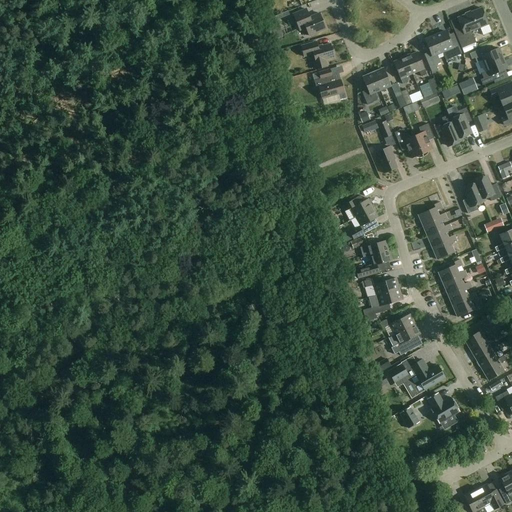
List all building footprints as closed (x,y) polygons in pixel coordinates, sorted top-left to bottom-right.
[(488,24),(482,8),(450,20),(462,48),(476,42),(471,31),(488,24)] [(309,18),(306,10),(293,15),(300,31),(306,28),(309,36),(326,29),(319,14),(309,18)] [(436,36),(442,52),(448,50),(450,54),(454,56),(455,55),(456,57),(462,54),(456,41),(451,43),(446,32),(436,36)] [(442,52),(436,36),(425,41),(430,52),(424,55),(432,73),(438,71),(436,65),(440,63),(437,55),(442,52)] [(318,48),(316,42),(301,47),(304,57),(313,55),(316,63),(314,64),(316,70),(327,67),(326,60),(334,58),(330,44),(318,48)] [(476,42),(462,48),(464,53),(478,48),(476,42)] [(485,66),(503,59),(499,48),(483,54),(481,49),(469,54),(472,59),(475,58),(477,63),(482,60),(485,66)] [(406,58),(413,74),(419,72),(421,77),(427,75),(417,53),(406,58)] [(406,77),(413,74),(406,58),(394,63),(403,85),(408,82),(406,77)] [(503,59),(485,66),(487,71),(481,74),(483,78),(480,80),(483,85),(494,81),(491,75),(507,69),(503,59)] [(334,82),(330,70),(313,75),(315,81),(314,81),(316,88),(318,87),(322,99),(338,95),(340,100),(346,98),(341,80),(334,82)] [(373,74),(380,90),(391,86),(384,70),(373,74)] [(374,92),(380,90),(373,74),(363,79),(368,90),(362,92),(367,105),(373,103),(373,102),(378,100),(374,92)] [(439,92),(434,79),(428,81),(434,95),(439,92)] [(503,106),(511,102),(511,81),(490,91),(493,97),(498,95),(503,106)] [(466,101),(478,95),(471,82),(459,88),(466,101)] [(450,96),(448,89),(442,92),(445,98),(450,96)] [(412,104),(407,90),(401,93),(402,95),(396,98),(400,109),(412,104)] [(431,105),(428,97),(421,100),(424,108),(431,105)] [(511,122),(511,102),(503,106),(508,117),(502,119),(505,125),(511,122)] [(458,117),(451,120),(460,142),(459,139),(470,134),(466,124),(472,121),(466,108),(456,112),(458,117)] [(370,119),(367,112),(362,113),(365,121),(370,119)] [(481,115),(478,116),(473,118),(478,131),(479,133),(487,129),(481,115)] [(449,147),(460,142),(451,120),(452,123),(445,126),(443,121),(433,125),(439,139),(444,136),(449,147)] [(395,143),(386,122),(378,125),(387,146),(395,143)] [(414,136),(423,158),(425,157),(426,156),(427,155),(428,154),(428,153),(429,152),(432,151),(428,141),(434,138),(428,124),(419,128),(421,133),(414,136)] [(364,135),(377,132),(376,125),(362,128),(364,135)] [(421,158),(423,158),(414,136),(408,139),(404,129),(394,133),(402,152),(408,149),(412,159),(415,158),(416,158),(417,158),(419,158),(421,158)] [(393,156),(390,147),(375,153),(384,174),(397,168),(392,156),(393,156)] [(511,169),(511,167),(510,162),(498,167),(502,179),(509,176),(507,171),(511,169)] [(485,176),(474,181),(483,203),(484,203),(482,200),(489,197),(491,202),(501,198),(496,184),(490,187),(485,176)] [(483,203),(474,181),(475,184),(464,188),(468,199),(463,201),(468,214),(478,210),(476,206),(483,203)] [(351,209),(356,218),(373,208),(368,199),(364,202),(361,196),(342,206),(345,212),(351,209)] [(440,219),(439,216),(437,211),(443,209),(440,202),(433,205),(435,208),(418,215),(423,227),(440,219)] [(378,218),(373,208),(356,218),(361,227),(350,233),(354,240),(369,231),(366,225),(378,218)] [(335,217),(331,210),(321,216),(326,223),(335,217)] [(460,217),(458,210),(452,213),(455,220),(460,217)] [(440,219),(423,227),(428,238),(445,230),(443,227),(441,222),(447,220),(445,214),(439,216),(440,219)] [(453,233),(464,229),(463,223),(451,227),(453,233)] [(484,229),(486,237),(502,232),(500,224),(484,229)] [(445,230),(428,238),(432,249),(450,242),(448,238),(446,233),(452,231),(449,225),(443,227),(445,230)] [(504,247),(511,243),(511,229),(499,235),(503,245),(495,248),(497,252),(505,249),(504,247)] [(353,239),(349,233),(343,237),(347,242),(353,239)] [(367,243),(364,236),(351,242),(354,248),(367,243)] [(454,236),(448,238),(450,242),(432,249),(437,260),(455,253),(451,244),(457,242),(454,236)] [(367,246),(369,256),(388,251),(386,241),(367,246)] [(511,257),(511,243),(504,247),(505,249),(508,256),(500,260),(502,264),(510,260),(509,258),(511,257)] [(356,271),(358,279),(379,273),(377,265),(391,261),(388,251),(369,256),(372,267),(356,271)] [(460,277),(459,273),(457,269),(463,266),(460,260),(454,263),(455,265),(438,273),(443,284),(460,277)] [(485,271),(482,264),(475,267),(478,274),(485,271)] [(460,277),(443,284),(448,295),(465,288),(464,285),(461,280),(467,277),(465,271),(459,273),(460,277)] [(350,276),(350,274),(339,276),(341,284),(352,281),(351,276),(350,276)] [(381,277),(364,282),(366,288),(373,286),(376,296),(399,289),(396,279),(382,283),(381,277)] [(503,278),(495,281),(498,288),(506,285),(503,278)] [(465,288),(448,295),(452,306),(470,299),(468,296),(466,291),(472,288),(469,282),(464,285),(465,288)] [(399,289),(376,296),(379,306),(372,308),(373,315),(375,314),(390,310),(388,304),(403,300),(399,289)] [(474,293),(468,296),(470,299),(452,306),(457,318),(474,310),(471,302),(477,299),(474,293)] [(499,303),(496,298),(484,304),(487,309),(499,303)] [(501,319),(496,310),(485,317),(491,326),(501,319)] [(389,326),(394,335),(415,324),(410,314),(390,325),(387,320),(379,324),(382,329),(389,326)] [(394,335),(399,345),(392,348),(395,354),(403,350),(400,345),(421,334),(415,324),(394,335)] [(465,341),(471,351),(487,341),(486,340),(482,334),(489,330),(486,326),(479,330),(480,332),(465,341)] [(371,338),(378,337),(377,330),(370,331),(371,338)] [(487,341),(471,351),(477,361),(493,351),(491,350),(488,344),(495,340),(492,336),(486,340),(487,341)] [(493,351),(477,361),(483,371),(499,362),(497,360),(494,354),(501,350),(498,346),(491,350),(493,351)] [(504,356),(497,360),(499,362),(483,371),(489,381),(505,372),(500,364),(507,360),(504,356)] [(429,371),(423,360),(411,367),(412,369),(406,372),(402,365),(389,373),(397,386),(410,378),(419,394),(445,379),(437,366),(429,371)] [(495,398),(501,409),(508,405),(511,412),(511,395),(510,396),(507,391),(495,398)] [(431,409),(439,423),(440,423),(444,430),(458,422),(454,415),(459,412),(451,398),(443,402),(438,393),(427,400),(432,408),(431,409)] [(419,422),(411,407),(400,413),(408,428),(419,422)] [(511,473),(511,472),(499,478),(504,487),(499,490),(507,504),(511,501),(511,473)] [(476,491),(484,507),(491,503),(495,509),(504,505),(498,493),(492,496),(486,485),(476,491)] [(476,491),(465,496),(473,511),(487,511),(484,507),(476,491)]
